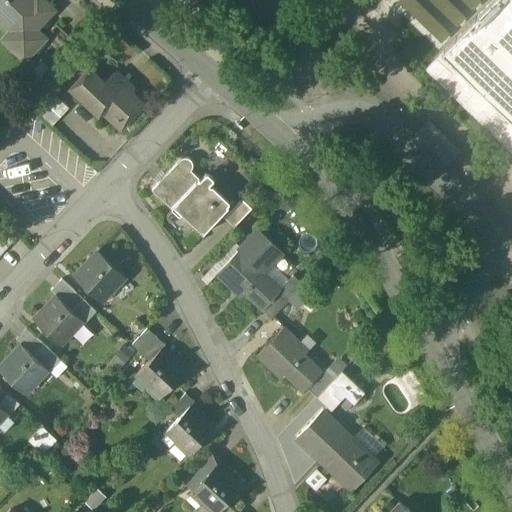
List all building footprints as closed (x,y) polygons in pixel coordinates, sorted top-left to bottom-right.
[(0,0),(0,9),(8,0),(0,0)] [(8,0),(0,9),(0,16),(24,39),(26,40),(35,31),(53,11),(41,0),(8,0)] [(511,0),(496,0),(429,70),(511,150),(511,0)] [(273,27),(262,38),(270,45),(281,34),(273,27)] [(26,40),(24,39),(16,48),(26,58),(44,39),(35,31),(26,40)] [(105,82),(89,67),(70,88),(98,115),(101,112),(120,130),(144,104),(132,93),(133,87),(118,72),(112,74),(105,82)] [(35,109),(53,126),(70,109),(51,92),(35,109)] [(180,160),(151,190),(170,209),(173,207),(173,206),(199,179),(191,171),(193,167),(192,164),(191,161),(189,159),(186,159),(183,159),(180,160)] [(229,208),(199,179),(173,206),(173,207),(203,235),(229,208)] [(242,200),(224,219),(234,228),(252,210),(242,200)] [(16,237),(1,222),(0,222),(0,239),(7,246),(16,237)] [(256,231),(215,275),(229,289),(226,293),(234,301),(238,297),(239,299),(243,294),(261,311),(278,293),(281,290),(280,289),(263,274),(281,254),(256,231)] [(98,253),(75,277),(101,301),(123,276),(98,253)] [(292,276),(280,289),(281,290),(278,293),(286,301),(301,285),(292,276)] [(77,294),(61,279),(50,291),(57,297),(66,306),(77,294)] [(301,285),(286,301),(298,310),(312,295),(301,285)] [(278,293),(261,311),(270,318),(286,301),(278,293)] [(57,297),(35,320),(59,343),(82,320),(66,306),(57,297)] [(321,371),(296,348),(300,343),(283,327),(256,357),(281,380),(285,376),(303,393),(307,389),(322,372),(321,371)] [(42,344),(26,329),(16,339),(22,345),(32,354),(42,344)] [(155,338),(146,329),(132,345),(141,353),(155,338)] [(155,338),(141,353),(149,361),(160,350),(163,346),(155,338)] [(121,341),(110,359),(121,367),(133,349),(121,341)] [(32,354),(22,345),(0,368),(0,370),(24,393),(47,369),(32,354)] [(184,372),(160,350),(149,361),(137,374),(161,397),(184,372)] [(345,366),(336,358),(326,370),(334,378),(345,366)] [(321,371),(322,372),(307,389),(316,398),(334,378),(323,368),(321,371)] [(326,407),(331,410),(345,397),(353,405),(364,393),(342,371),(334,378),(344,388),(326,407)] [(334,378),(316,398),(326,407),(344,388),(334,378)] [(185,393),(170,409),(179,417),(190,405),(194,401),(185,393)] [(179,417),(170,427),(179,435),(175,440),(190,453),(214,427),(190,405),(179,417)] [(322,411),(297,438),(351,488),(376,461),(322,411)] [(58,441),(42,426),(28,441),(44,456),(58,441)] [(212,453),(197,469),(205,477),(216,465),(220,461),(212,453)] [(205,477),(196,486),(206,495),(202,499),(203,501),(215,511),(217,511),(240,488),(216,465),(205,477)] [(205,477),(197,469),(187,479),(196,487),(196,486),(205,477)] [(196,487),(190,493),(190,494),(188,496),(188,500),(194,506),(199,506),(203,501),(202,499),(206,495),(196,486),(196,487)] [(407,511),(397,502),(388,511),(379,511),(378,511),(377,511),(407,511)]
